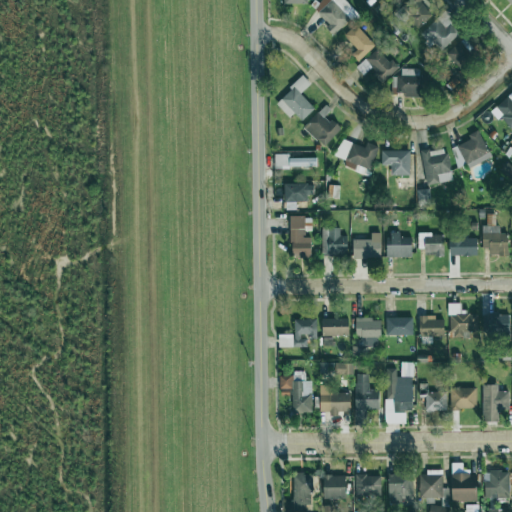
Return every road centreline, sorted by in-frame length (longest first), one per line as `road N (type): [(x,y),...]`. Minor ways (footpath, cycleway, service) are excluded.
road 1 (tertiary): [(258,0),(269,511)]
road 2 (residential): [(511,61),(460,109),(406,122),(360,107),(295,39),(259,33)]
road 3 (residential): [(511,285),(264,286)]
road 4 (tertiary): [(511,442),(266,444)]
